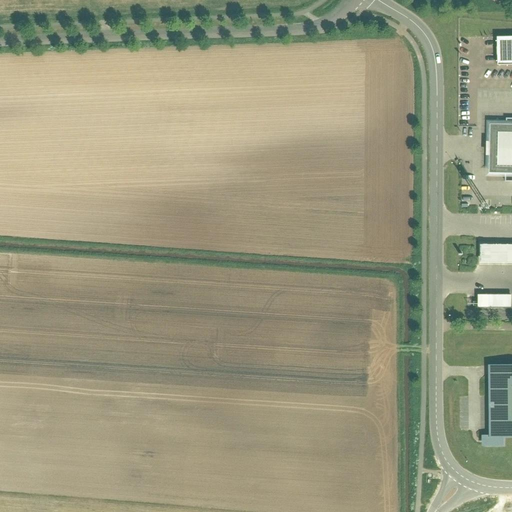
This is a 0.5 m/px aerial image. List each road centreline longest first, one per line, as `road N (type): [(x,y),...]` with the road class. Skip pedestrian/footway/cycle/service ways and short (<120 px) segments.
road 1 (unclassified): [(465,479),(443,455),(436,423),(436,67),(420,28),(378,0)]
road 2 (unclassified): [(354,0),(323,26),(287,31),(0,38)]
